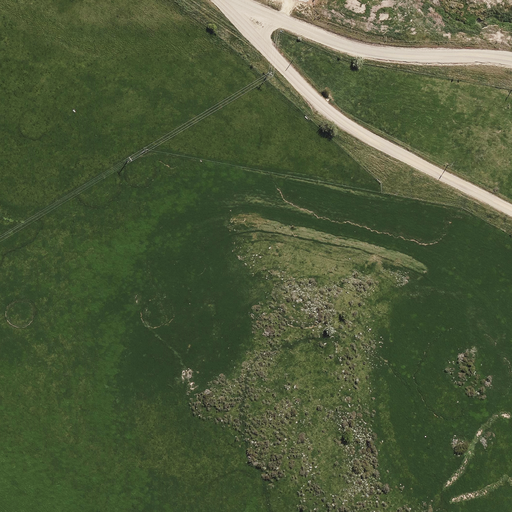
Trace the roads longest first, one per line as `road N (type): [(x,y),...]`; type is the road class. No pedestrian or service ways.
road 1 (unclassified): [(249,9),(265,45),(337,117),(511,211)]
road 2 (unclassified): [(249,9),(370,51),(511,59)]
